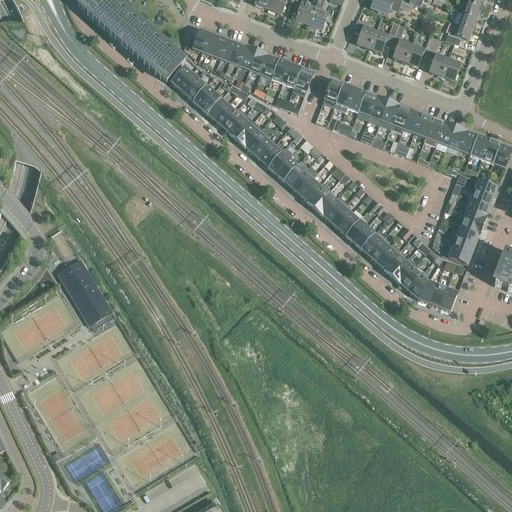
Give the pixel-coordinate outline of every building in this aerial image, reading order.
[(0,0),(0,27),(22,23),(12,2),(11,0),(0,0)] [(105,0),(78,0),(75,4),(86,13),(86,14),(86,15),(166,84),(172,77),(177,71),(181,67),(105,0)] [(257,0),(255,7),(268,12),(272,0),(257,0)] [(287,1),(284,0),(272,0),(268,12),(281,17),(287,1)] [(308,28),(307,30),(315,33),(316,31),(321,33),(327,16),(320,13),(324,0),(318,0),(317,5),(314,11),(315,11),(309,25),(308,28)] [(387,18),(389,11),(398,14),(402,2),(395,0),(390,0),(389,4),(378,0),(374,0),(370,11),(387,18)] [(417,0),(415,7),(420,9),(423,0),(417,0)] [(468,0),(466,6),(481,12),(485,0),(468,0)] [(413,8),(402,4),(399,10),(410,14),(413,8)] [(466,6),(462,17),(477,23),(478,19),(480,20),(483,12),(481,12),(466,6)] [(315,11),(314,11),(302,7),(296,23),(308,28),(309,25),(315,11)] [(458,29),(472,34),(477,23),(462,17),(458,29)] [(388,38),(394,40),(398,28),(393,26),(388,38)] [(472,34),(458,29),(451,26),(447,37),(445,43),(458,48),(460,42),(468,46),(472,34)] [(398,28),(394,40),(399,42),(404,30),(398,28)] [(356,47),(368,51),(374,35),(363,30),(356,47)] [(202,55),(209,36),(200,33),(196,41),(191,39),(187,49),(202,55)] [(374,35),(368,51),(380,56),(387,39),(374,35)] [(209,36),(202,55),(211,58),(218,40),(209,36)] [(218,40),(211,58),(220,62),(227,43),(218,40)] [(424,52),(430,54),(434,42),(429,40),(424,52)] [(434,42),(430,54),(435,56),(440,45),(434,42)] [(220,62),(229,65),(236,47),(227,43),(220,62)] [(393,61),(404,65),(411,49),(399,44),(393,61)] [(229,65),(238,69),(245,50),(236,47),(229,65)] [(423,53),(411,49),(404,65),(417,70),(423,53)] [(450,54),(463,59),(465,54),(452,49),(450,54)] [(238,69),(249,73),(256,54),(245,50),(238,69)] [(267,58),(256,54),(249,73),(260,77),(267,58)] [(271,82),(278,63),(268,59),(267,58),(260,77),(271,82)] [(441,79),(445,67),(447,62),(435,58),(429,74),(441,79)] [(447,62),(445,67),(441,79),(453,83),(460,67),(447,62)] [(290,67),(278,63),(271,82),(282,86),(290,67)] [(301,71),(290,67),(282,86),(294,90),(301,71)] [(180,74),(175,80),(171,85),(178,91),(192,76),(184,69),(180,74)] [(175,80),(180,74),(177,71),(172,77),(175,80)] [(301,71),(294,90),(294,91),(294,90),(306,95),(313,76),(301,72),(301,71)] [(225,75),(223,80),(231,84),(234,80),(225,75)] [(178,91),(186,98),(199,83),(192,76),(178,91)] [(192,104),(193,104),(206,89),(206,88),(206,89),(199,83),(186,98),(192,104)] [(235,89),(241,92),(244,87),(244,86),(238,83),(235,89)] [(343,87),(342,87),(331,83),(322,106),(333,110),(333,111),(334,111),(343,87)] [(249,90),(244,87),(241,92),(247,95),(249,90)] [(334,111),(345,115),(354,91),(343,87),(334,111)] [(237,97),(240,92),(234,88),(231,93),(237,97)] [(193,104),(200,111),(213,95),(206,89),(193,104)] [(365,96),(354,91),(345,115),(347,111),(358,115),(365,96)] [(243,100),(245,95),(240,92),(237,97),(243,100)] [(200,111),(207,117),(221,101),(213,95),(200,111)] [(367,123),(376,100),(365,96),(366,96),(365,96),(358,115),(369,119),(367,123)] [(266,97),(264,101),(271,105),(273,101),(266,97)] [(367,123),(378,128),(387,104),(376,100),(367,123)] [(208,117),(215,123),(228,108),(221,102),(221,101),(207,117),(208,117)] [(252,101),(247,106),(252,110),(254,107),(256,103),(252,101)] [(282,102),(279,109),(286,112),(288,106),(288,104),(282,102)] [(378,128),(390,132),(399,109),(387,104),(378,128)] [(285,112),(297,116),(299,111),(288,106),(286,112),(285,112)] [(228,108),(215,123),(222,129),(235,114),(234,114),(228,108)] [(410,113),(399,109),(390,132),(401,136),(410,113)] [(238,110),(234,114),(235,114),(222,129),(229,135),(228,136),(229,136),(242,121),(246,117),(238,110)] [(403,132),(414,136),(421,117),(410,113),(401,136),(401,137),(403,132)] [(329,127),(331,118),(324,116),(322,125),(329,127)] [(279,127),(282,122),(277,117),(273,122),(279,127)] [(421,117),(414,136),(425,140),(423,145),(432,122),(421,117)] [(242,121),(229,136),(237,143),(250,128),(250,127),(242,121)] [(336,121),(332,132),(338,134),(342,123),(336,121)] [(423,145),(435,149),(444,126),(443,126),(438,124),(438,123),(434,121),(434,122),(432,122),(423,145)] [(237,143),(245,150),(262,131),(253,124),(250,127),(250,128),(237,143)] [(341,125),(338,133),(345,136),(348,128),(341,125)] [(437,145),(447,149),(455,130),(444,126),(435,149),(437,145)] [(455,130),(447,149),(459,153),(466,134),(455,130)] [(245,150),(253,157),(266,142),(270,138),(262,131),(245,150)] [(470,158),(477,139),(477,138),(477,139),(466,135),(466,134),(459,153),(470,157),(470,158)] [(363,136),(360,142),(366,144),(368,138),(363,136)] [(302,140),(298,137),(293,143),(296,146),(302,140)] [(477,139),(470,158),(481,162),(488,143),(477,139)] [(374,140),(371,147),(383,151),(385,144),(374,140)] [(253,157),(260,163),(274,148),(266,142),(253,157)] [(301,149),(304,152),(310,145),(306,142),(301,149)] [(481,162),(492,166),(500,147),(488,143),(481,162)] [(500,147),(492,166),(493,167),(493,166),(504,171),(511,152),(500,148),(500,147)] [(260,163),(268,170),(281,155),(274,148),(260,163)] [(396,150),(394,155),(405,159),(407,155),(396,150)] [(284,151),(281,155),(268,170),(276,177),(289,162),(293,158),(284,151)] [(418,159),(416,164),(427,168),(429,163),(418,159)] [(276,177),(283,184),(297,168),(289,162),(276,177)] [(333,166),(329,162),(325,168),(328,171),(333,166)] [(469,167),(466,175),(472,177),(475,170),(469,167)] [(284,184),(291,190),(304,175),(297,169),(297,168),(283,184),(284,184)] [(331,175),(336,179),(341,173),(337,169),(331,175)] [(291,190),(299,197),(312,182),(304,175),(291,190)] [(461,188),(464,189),(467,179),(459,176),(455,186),(461,188)] [(312,182),(299,197),(306,204),(320,189),(319,188),(312,182)] [(352,193),(357,187),(353,183),(348,189),(352,193)] [(474,193),(493,200),(497,191),(478,183),(474,193)] [(322,185),(319,188),(320,189),(306,204),(314,211),(328,196),(331,193),(322,185)] [(455,186),(451,196),(457,198),(461,188),(455,186)] [(360,190),(356,196),(359,199),(364,194),(360,190)] [(470,203),(489,210),(493,200),(474,193),(470,203)] [(314,211),(322,218),(336,203),(335,203),(328,196),(314,211)] [(451,196),(448,205),(454,207),(457,198),(451,196)] [(368,197),(363,203),(367,207),(372,201),(368,197)] [(339,199),(335,203),(336,203),(322,218),(323,219),(323,218),(330,225),(343,210),(344,210),(347,206),(339,199)] [(489,210),(470,203),(467,212),(486,220),(486,219),(489,210)] [(368,213),(371,216),(379,206),(376,204),(368,213)] [(448,205),(444,215),(450,217),(453,207),(448,205)] [(330,225),(338,232),(351,217),(344,210),(343,210),(330,225)] [(486,220),(467,212),(463,222),(482,229),(486,220)] [(382,221),(386,224),(391,217),(388,214),(382,221)] [(344,237),(345,239),(359,223),(358,223),(351,217),(338,232),(344,237)] [(391,217),(386,224),(389,226),(394,220),(391,217)] [(482,229),(463,222),(459,232),(478,239),(482,229)] [(367,230),(359,223),(345,239),(353,245),(367,230)] [(353,245),(361,252),(374,237),(367,230),(353,245)] [(62,232),(52,238),(65,262),(75,257),(62,232)] [(456,241),(474,248),(478,239),(459,232),(456,241)] [(0,273),(2,271),(14,251),(21,237),(20,236),(7,260),(0,270),(0,273)] [(361,252),(369,259),(382,243),(374,237),(375,237),(374,237),(361,252)] [(474,248),(456,241),(452,251),(471,258),(474,248)] [(382,243),(369,259),(376,265),(389,250),(382,243)] [(392,246),(389,250),(376,265),(383,272),(384,272),(397,257),(401,254),(392,246)] [(452,251),(448,260),(467,268),(471,258),(452,251)] [(434,263),(438,259),(430,253),(427,257),(434,263)] [(511,291),(511,258),(505,256),(493,285),(511,291)] [(384,272),(392,279),(405,264),(397,257),(384,272)] [(408,260),(405,264),(392,279),(400,286),(413,271),(414,271),(417,268),(408,260)] [(57,276),(89,329),(113,315),(81,262),(57,276)] [(450,265),(447,273),(453,275),(455,268),(450,265)] [(456,269),(454,274),(461,277),(463,272),(456,269)] [(413,271),(400,286),(400,287),(408,293),(421,278),(414,271),(413,271)] [(408,293),(417,302),(428,284),(421,278),(408,293)] [(437,287),(428,284),(417,302),(430,306),(437,287)] [(430,306),(439,310),(446,291),(437,287),(430,306)] [(456,295),(446,291),(439,310),(449,314),(456,295)] [(59,454),(52,458),(55,463),(62,459),(59,454)] [(0,492),(1,492),(2,492),(9,483),(0,475),(0,492)]
